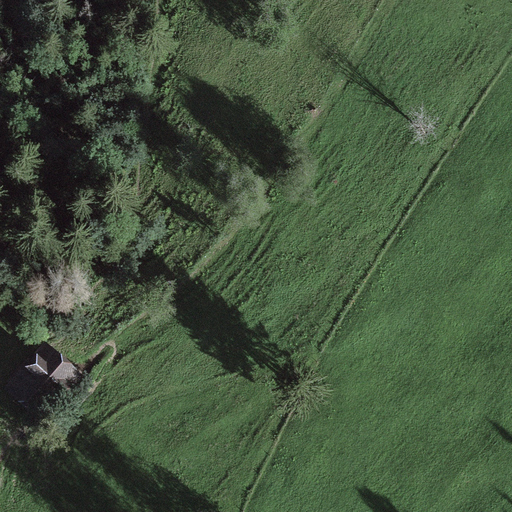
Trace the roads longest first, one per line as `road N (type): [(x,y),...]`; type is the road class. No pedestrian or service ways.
road 1 (track): [(155,0),(222,50),(185,119),(170,188),(202,227),(113,349)]
road 2 (track): [(141,310),(218,243),(323,113),(388,0)]
